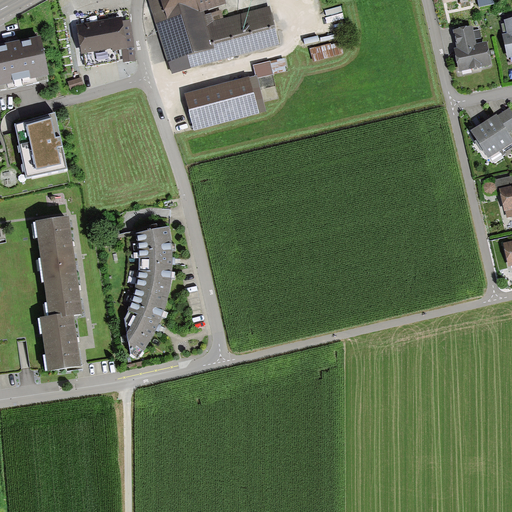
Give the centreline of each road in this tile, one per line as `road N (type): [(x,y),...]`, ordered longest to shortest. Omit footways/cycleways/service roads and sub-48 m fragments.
road 1 (residential): [(147,76),(180,172),(220,359)]
road 2 (residential): [(496,299),(220,359)]
road 3 (unknown): [(239,0),(282,3),(295,34),(291,52),(155,99)]
road 4 (residential): [(220,359),(0,406)]
road 5 (residential): [(452,103),(496,299)]
road 6 (residential): [(147,76),(16,115)]
road 7 (track): [(127,511),(128,384)]
